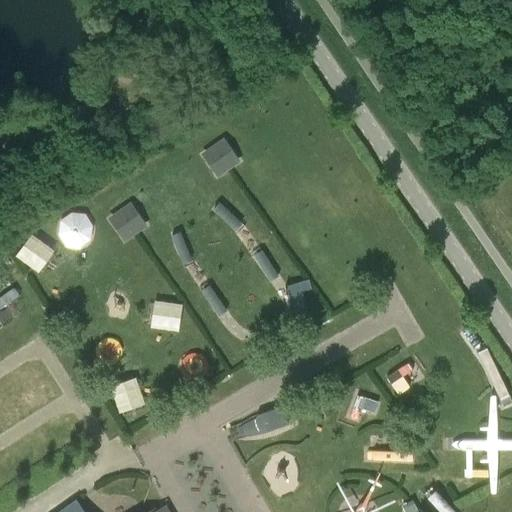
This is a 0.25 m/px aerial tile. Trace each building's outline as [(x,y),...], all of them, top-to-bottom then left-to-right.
[(224,138),(201,154),(218,177),(229,169),(241,161),(224,138)] [(130,203),(108,219),(124,242),(136,234),(147,226),(130,203)] [(222,204),(215,212),(240,235),(247,228),(222,204)] [(36,273),(53,251),(29,232),(12,254),(36,273)] [(183,232),(174,235),(185,267),(194,264),(183,232)] [(260,251),(252,257),(271,285),(279,279),(260,251)] [(309,279),(286,286),(294,314),(307,310),(302,291),(312,289),(309,279)] [(209,286),(201,291),(221,319),(229,314),(209,286)] [(0,321),(13,316),(7,302),(18,296),(15,289),(0,295),(0,321)] [(183,304),(154,300),(151,327),(179,331),(183,304)] [(485,345),(476,350),(499,400),(509,396),(485,345)] [(409,362),(386,376),(398,394),(411,386),(403,375),(413,368),(409,362)] [(317,375),(294,388),(308,413),(311,411),(328,401),(331,399),(317,375)] [(138,379),(110,388),(119,414),(146,405),(138,379)] [(379,401),(358,393),(349,417),(353,420),(358,420),(362,409),(374,413),(379,401)] [(488,394),(485,437),(485,449),(488,492),(494,492),(495,449),(495,437),(493,393),(488,394)] [(229,427),(233,438),(243,436),(263,433),(283,426),(291,423),(285,405),(278,407),(257,414),(240,423),(229,427)] [(511,437),(495,437),(485,437),(461,437),(451,441),(450,442),(451,444),(461,449),(485,449),(495,449),(511,448),(511,437)] [(414,450),(373,449),(373,450),(368,450),(366,451),(366,457),(367,458),(373,458),(372,460),(414,460),(414,450)] [(367,511),(368,511),(366,511),(381,470),(379,469),(357,508),(355,507),(352,511),(367,511)] [(458,511),(436,489),(428,497),(442,511),(458,511)] [(84,511),(77,500),(59,511),(84,511)]
